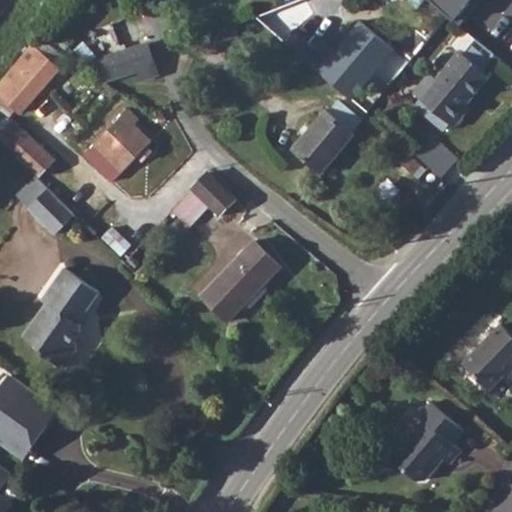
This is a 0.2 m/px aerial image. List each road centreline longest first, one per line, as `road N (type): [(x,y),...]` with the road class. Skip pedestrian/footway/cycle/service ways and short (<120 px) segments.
road 1 (residential): [(150,0),(169,72),(204,142),(389,298)]
road 2 (secondary): [(226,511),(389,298)]
road 3 (secondary): [(389,298),(511,170)]
